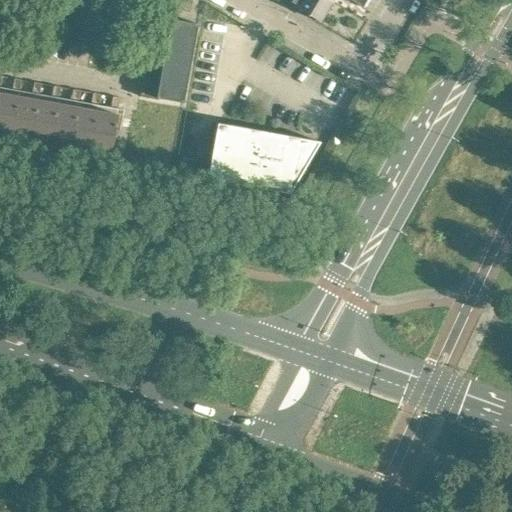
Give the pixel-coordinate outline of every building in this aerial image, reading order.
[(333,2),(328,0),(283,0),(319,22),(328,7),(329,8),(333,2)] [(328,0),(333,2),(332,1),(332,0),(349,0),(363,8),(368,0),(328,0)] [(182,103),(197,24),(172,19),(172,18),(154,15),(139,97),(157,100),(158,98),(182,103)] [(14,79),(12,91),(19,92),(21,80),(14,79)] [(34,83),(32,94),(39,96),(41,84),(34,83)] [(53,86),(51,98),(58,99),(60,87),(53,86)] [(73,90),(71,101),(78,103),(80,91),(73,90)] [(0,93),(0,141),(108,161),(114,130),(117,114),(0,93)] [(93,93),(90,105),(97,106),(100,95),(93,93)] [(112,97),(110,109),(117,110),(119,98),(112,97)] [(301,174),(319,142),(317,141),(314,147),(298,144),(299,138),(217,123),(207,179),(289,193),(293,169),(300,171),(299,172),(301,174)]
